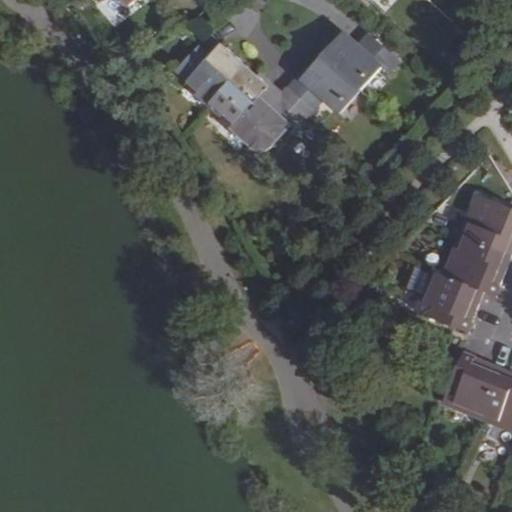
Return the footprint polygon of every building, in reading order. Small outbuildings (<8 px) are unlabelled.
[(324,57),(361,89),(380,67),(387,73),(399,61),(368,33),(358,44),(345,33),(324,57)] [(179,71),(214,102),(247,66),(223,45),(212,57),(200,46),(179,71)] [(340,113),(361,89),(324,57),(304,78),(301,76),(290,88),(314,110),(325,98),(340,113)] [(247,66),(214,102),(237,123),(233,127),(263,153),(296,118),(301,123),(306,118),(314,110),(290,88),(281,97),(247,66)] [(434,269),(417,312),(469,333),(486,289),(499,294),(511,259),(511,208),(475,194),(445,273),(434,269)] [(511,369),(467,352),(445,406),(511,431),(511,369)]
